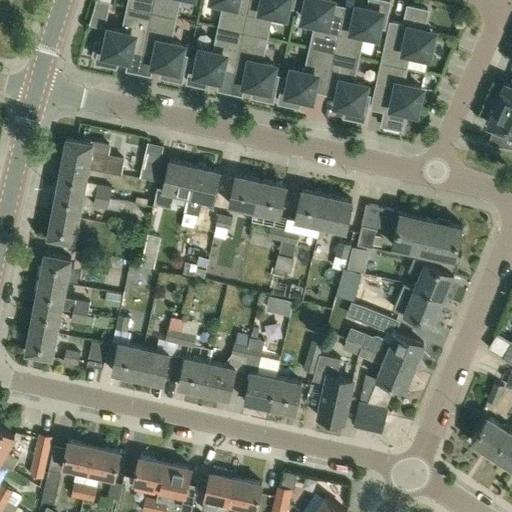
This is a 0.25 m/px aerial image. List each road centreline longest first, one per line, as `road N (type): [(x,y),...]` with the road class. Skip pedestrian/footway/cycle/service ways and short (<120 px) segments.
road 1 (residential): [(414,472),(0,377)]
road 2 (residential): [(430,175),(36,90)]
road 3 (unclassified): [(414,472),(511,236)]
road 4 (residential): [(430,175),(505,7)]
road 5 (secondary): [(0,240),(36,90)]
